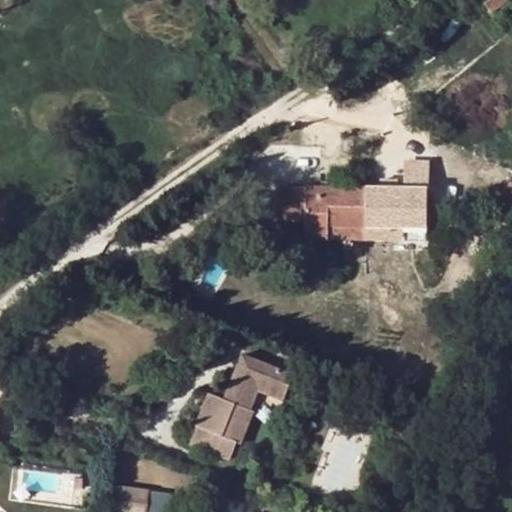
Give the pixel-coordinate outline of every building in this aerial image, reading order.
[(487,0),(484,2),(492,12),(500,7),(504,13),(511,8),(511,7),(508,1),(507,0),(487,0)] [(433,177),(434,158),(410,157),(409,176),(433,177)] [(511,217),(511,178),(510,178),(495,211),(511,219),(511,217)] [(305,238),(328,239),(341,239),(341,242),(342,244),(343,245),(346,246),(347,246),(349,246),(351,246),(352,245),(353,243),(354,242),(354,241),(354,240),(404,240),(427,241),(428,188),(398,187),(397,179),(382,179),(381,188),(307,185),(307,187),(280,186),(279,218),(304,219),(305,238)] [(224,399),(208,392),(195,426),(197,427),(189,446),(230,461),(237,443),(241,444),(254,411),(251,410),(259,390),(284,401),(294,374),(242,353),(224,399)] [(118,509),(132,511),(175,511),(180,493),(124,481),(118,509)]
